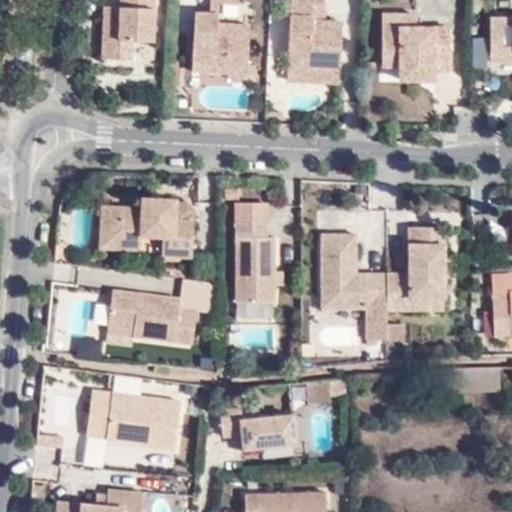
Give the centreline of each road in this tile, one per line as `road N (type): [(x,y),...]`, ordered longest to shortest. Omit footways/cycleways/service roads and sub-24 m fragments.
road 1 (residential): [(511,153),(60,131)]
road 2 (residential): [(34,173),(0,504)]
road 3 (residential): [(69,0),(60,131)]
